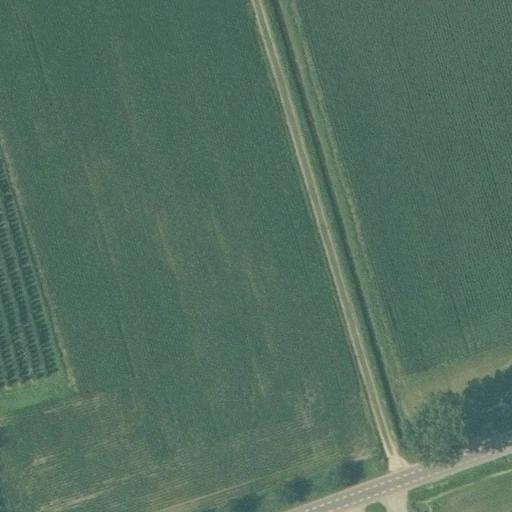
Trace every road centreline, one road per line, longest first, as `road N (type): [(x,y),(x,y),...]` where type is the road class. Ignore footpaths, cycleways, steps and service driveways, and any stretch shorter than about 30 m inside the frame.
road 1 (track): [(407,484),(262,0)]
road 2 (unclassified): [(326,511),(511,447)]
